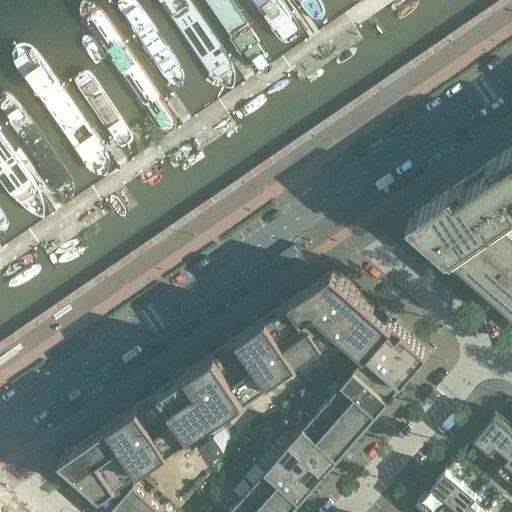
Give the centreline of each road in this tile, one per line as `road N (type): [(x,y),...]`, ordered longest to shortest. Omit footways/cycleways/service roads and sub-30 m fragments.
road 1 (tertiary): [(324,200),(0,419)]
road 2 (residential): [(499,357),(324,200)]
road 3 (tertiary): [(511,72),(324,200)]
road 4 (residential): [(346,511),(489,348)]
